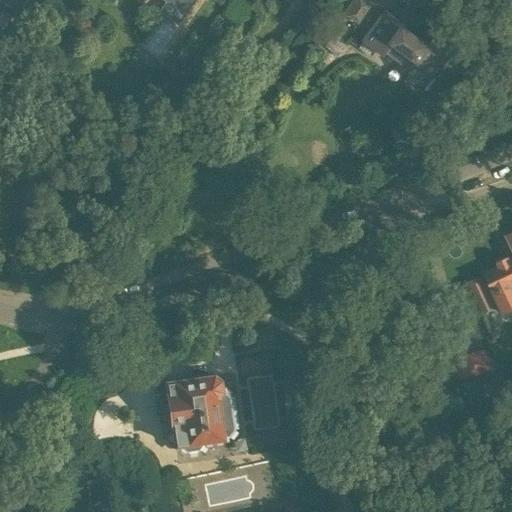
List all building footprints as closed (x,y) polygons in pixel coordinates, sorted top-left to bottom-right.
[(23,0),(20,9),(30,13),(36,0),(35,0),(23,0)] [(171,0),(188,12),(196,0),(171,0)] [(357,0),(346,16),(358,25),(372,6),(363,0),(357,0)] [(386,9),(364,41),(359,47),(372,56),(377,50),(385,56),(388,51),(413,68),(417,63),(434,75),(454,48),(426,28),(419,38),(405,28),(407,25),(386,9)] [(15,37),(21,27),(11,22),(6,32),(15,37)] [(511,310),(511,231),(507,234),(511,244),(511,258),(510,259),(508,256),(499,261),(500,264),(485,271),(505,314),(511,310)] [(491,299),(481,277),(469,282),(479,304),(491,299)] [(165,382),(174,444),(220,438),(220,434),(226,433),(230,427),(226,396),(219,392),(217,379),(212,375),(165,382)]
